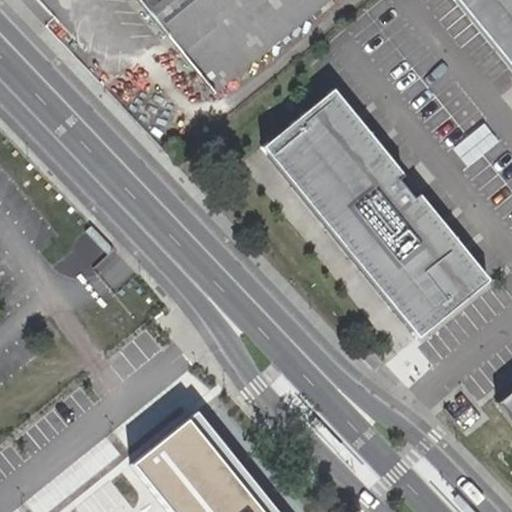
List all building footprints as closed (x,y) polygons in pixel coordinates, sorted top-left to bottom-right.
[(137,16),(143,11),(133,0),(128,0),(126,2),(137,16)] [(133,0),(143,11),(215,97),(330,0),(133,0)] [(511,0),(449,0),(511,76),(511,0)] [(331,94),(260,152),(417,343),(488,285),(418,200),(412,205),(395,184),(401,179),(331,94)] [(511,389),(494,404),(511,426),(511,389)] [(113,406),(94,424),(104,435),(124,418),(113,406)] [(277,511),(197,412),(130,465),(167,511),(277,511)]
